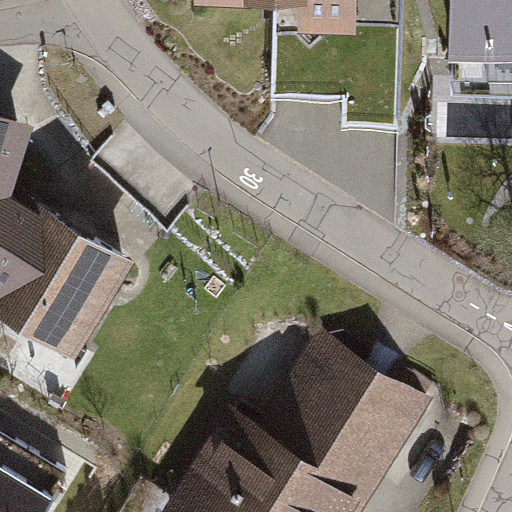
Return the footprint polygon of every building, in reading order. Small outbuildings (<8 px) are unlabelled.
[(299,0),(299,32),(357,32),(357,0),(299,0)] [(511,49),(511,0),(453,0),(453,48),(511,49)] [(0,308),(72,355),(134,259),(30,192),(16,213),(9,209),(39,125),(0,111),(0,308)] [(161,511),(361,511),(429,396),(314,329),(258,424),(225,405),(161,511)] [(0,511),(40,511),(69,467),(0,423),(0,511)]
